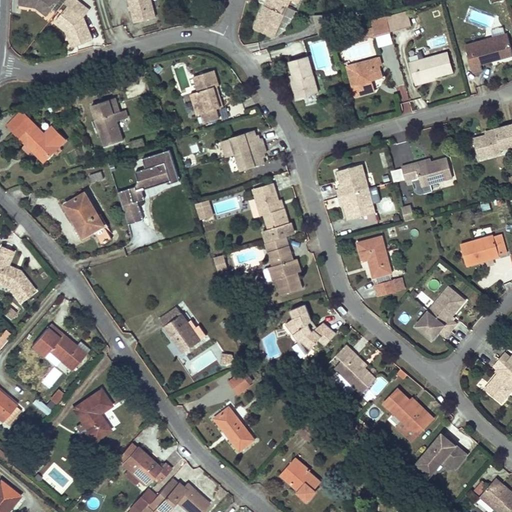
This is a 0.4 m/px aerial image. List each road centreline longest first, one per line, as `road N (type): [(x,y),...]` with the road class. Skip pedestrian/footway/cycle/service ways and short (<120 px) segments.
road 1 (residential): [(0,194),(76,278),(187,438),(269,511)]
road 2 (residential): [(439,378),(349,301),(300,147)]
road 3 (residential): [(221,41),(188,35),(49,69),(0,66)]
road 4 (residential): [(300,147),(511,88)]
road 5 (residential): [(300,147),(239,54),(221,41)]
